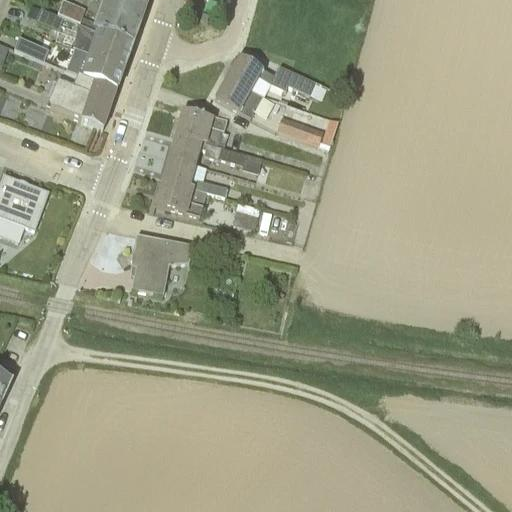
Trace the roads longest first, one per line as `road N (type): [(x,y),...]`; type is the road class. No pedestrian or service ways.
road 1 (track): [(42,351),(319,395),(391,438),(480,511)]
road 2 (unclassified): [(66,291),(6,445)]
road 3 (residential): [(108,185),(158,43)]
